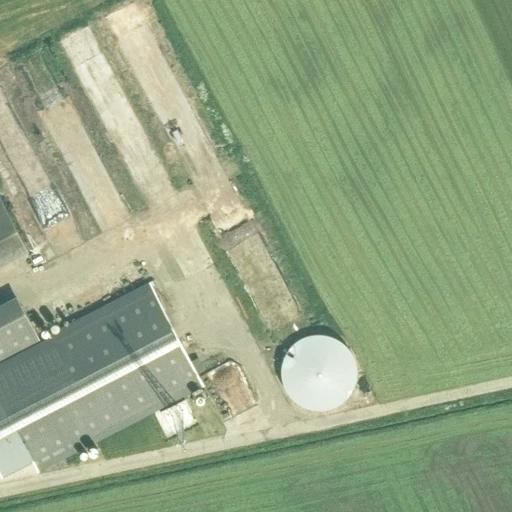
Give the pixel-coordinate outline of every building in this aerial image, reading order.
[(244,140),(228,145),(232,157),(247,153),(244,140)] [(61,229),(60,204),(20,205),(21,229),(61,229)] [(143,285),(26,333),(13,300),(0,305),(0,473),(29,462),(27,458),(188,392),(143,285)] [(317,409),(320,409),(323,409),(327,409),(330,408),(333,406),(336,405),(339,403),(342,401),(344,399),(347,397),(349,394),(351,391),(352,388),(354,385),(355,382),(356,378),(356,375),(356,372),(356,368),(356,365),(355,362),(354,358),(352,355),(351,352),(349,349),(347,347),(345,344),(342,342),(339,340),(336,338),(333,337),(330,336),(327,335),(323,334),(320,334),(317,334),(313,334),(310,335),(307,336),(304,337),(301,338),(298,340),(295,342),(292,344),(290,347),(288,349),(286,352),(284,355),(283,358),(282,362),(281,365),(281,368),(281,372),(281,375),(281,378),(282,382),(283,385),(284,388),(286,391),(288,394),(290,397),(292,399),(295,401),(298,403),(301,405),(304,406),(307,408),(310,408),(313,409),(317,409)] [(377,348),(355,352),(360,383),(383,378),(377,348)] [(201,366),(221,411),(250,398),(230,353),(201,366)]
